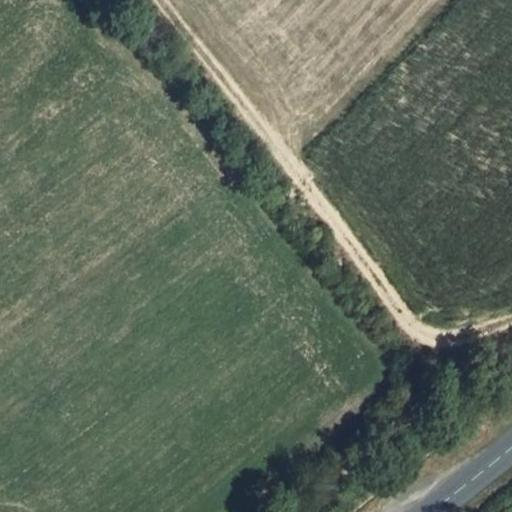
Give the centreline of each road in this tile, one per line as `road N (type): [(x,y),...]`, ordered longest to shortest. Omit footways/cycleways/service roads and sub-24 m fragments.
road 1 (track): [(470,378),(356,260),(158,0)]
road 2 (track): [(298,511),(511,345)]
